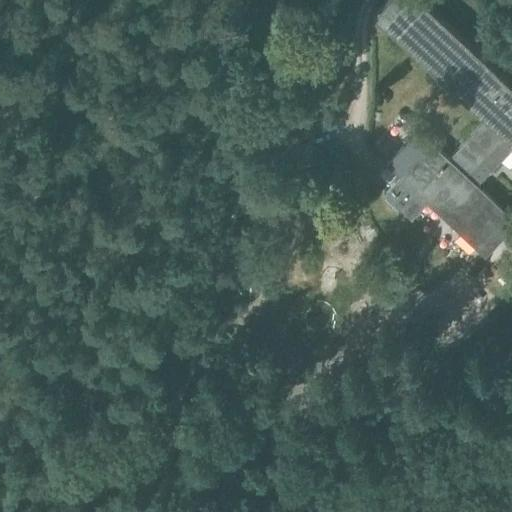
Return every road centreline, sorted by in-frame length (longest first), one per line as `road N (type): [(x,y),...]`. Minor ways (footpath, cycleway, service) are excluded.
road 1 (track): [(142,511),(265,0)]
road 2 (unclassified): [(336,511),(511,443)]
road 3 (track): [(388,171),(360,143),(361,15),(369,0)]
road 4 (track): [(97,114),(247,140)]
road 5 (track): [(114,511),(0,411)]
road 6 (track): [(0,197),(91,135),(97,114)]
